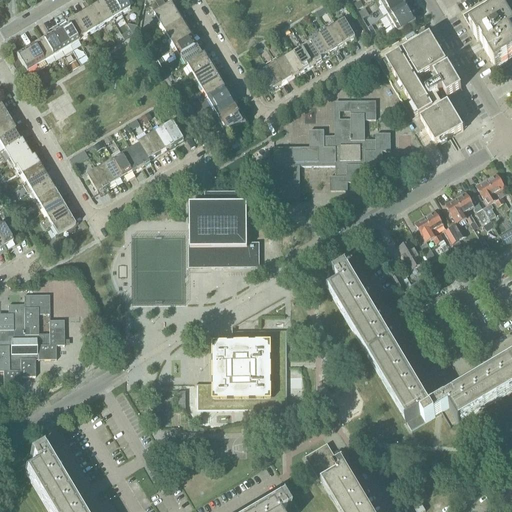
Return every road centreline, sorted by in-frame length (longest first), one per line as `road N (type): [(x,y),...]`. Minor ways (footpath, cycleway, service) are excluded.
road 1 (unclassified): [(371,55),(266,119),(193,0)]
road 2 (residential): [(293,267),(509,140)]
road 3 (unclassified): [(92,220),(0,66)]
road 4 (residential): [(509,140),(430,0)]
road 5 (unclassified): [(92,220),(186,165),(197,179)]
